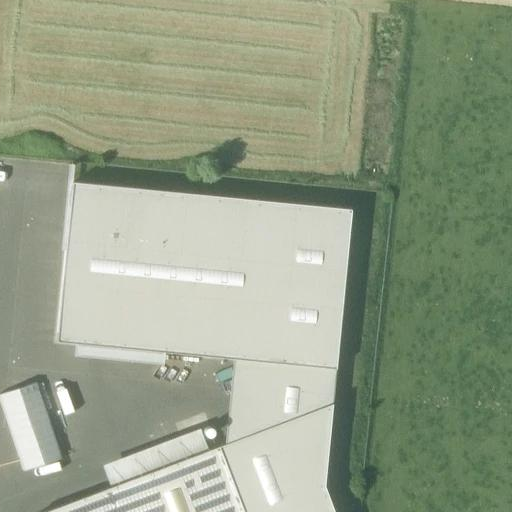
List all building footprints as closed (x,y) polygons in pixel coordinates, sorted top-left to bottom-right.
[(60,251),(64,251),(71,183),(73,165),(68,165),(60,251)] [(232,359),(256,362),(333,370),(349,210),(71,183),(64,251),(55,342),(232,359)] [(232,359),(224,446),(249,436),(256,362),(232,359)] [(256,362),(249,436),(330,405),(333,370),(256,362)] [(224,446),(217,448),(241,511),(332,511),(322,487),(331,405),(330,405),(249,436),(224,446)] [(108,463),(117,486),(207,452),(198,429),(108,463)] [(117,486),(106,490),(113,511),(241,511),(217,448),(207,452),(117,486)] [(48,511),(113,511),(106,490),(48,511)]
